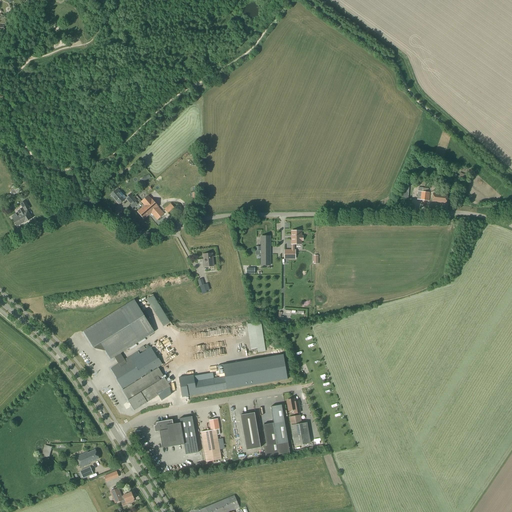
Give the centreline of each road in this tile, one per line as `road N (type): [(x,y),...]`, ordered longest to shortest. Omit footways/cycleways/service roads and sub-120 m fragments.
road 1 (unclassified): [(511,226),(475,213),(228,214),(148,233),(77,210),(0,244)]
road 2 (unclassified): [(115,432),(146,415),(299,387)]
road 3 (tertiary): [(115,432),(65,358),(0,299)]
